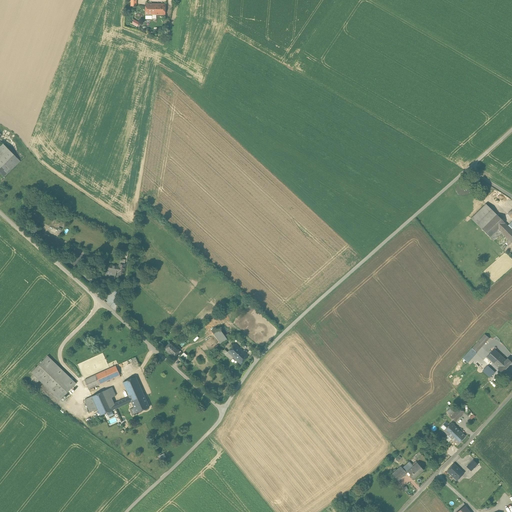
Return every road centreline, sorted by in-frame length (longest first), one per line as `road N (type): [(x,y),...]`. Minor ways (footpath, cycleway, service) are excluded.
road 1 (unclassified): [(223,410),(255,360),(468,168)]
road 2 (unclassified): [(223,410),(0,212)]
road 3 (unclassified): [(401,511),(511,395)]
road 4 (unclassified): [(126,511),(223,410)]
